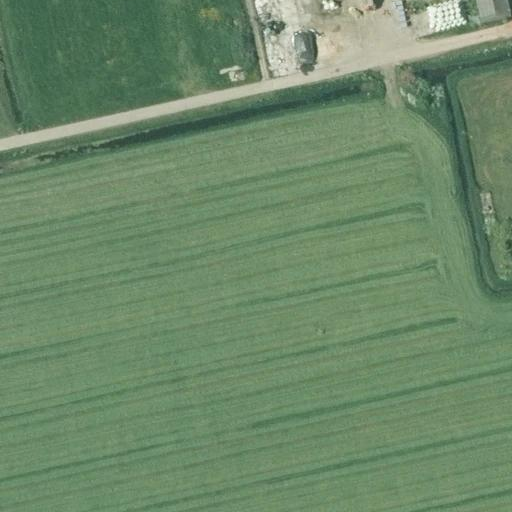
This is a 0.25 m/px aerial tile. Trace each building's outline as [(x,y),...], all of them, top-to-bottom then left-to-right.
[(386,0),(390,10),(425,0),(386,0)] [(505,0),(474,0),(481,25),(510,19),(505,0)] [(441,6),(444,27),(464,24),(461,3),(441,6)] [(410,16),(413,34),(430,31),(427,13),(410,16)] [(484,226),(496,223),(488,192),(477,195),(484,226)]
